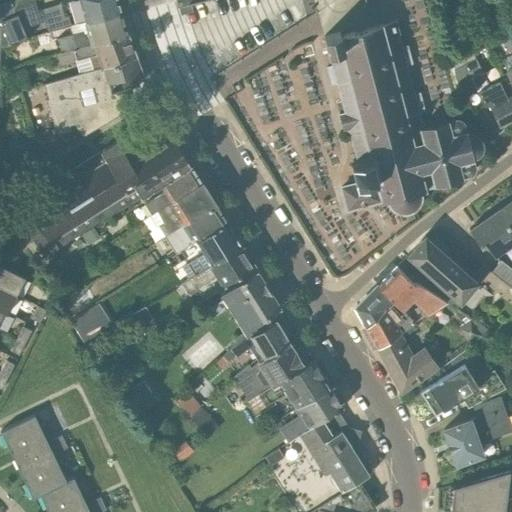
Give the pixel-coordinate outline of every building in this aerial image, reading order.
[(4,20),(18,15),(17,12),(16,9),(13,2),(12,0),(0,4),(0,17),(1,21),(4,20)] [(89,21),(122,11),(118,0),(69,0),(61,2),(62,4),(66,16),(70,15),(86,11),(89,21)] [(66,16),(62,4),(38,12),(35,5),(17,12),(18,15),(4,20),(13,43),(27,39),(23,29),(45,22),(48,32),(73,25),(70,15),(66,16)] [(122,11),(89,21),(88,21),(90,31),(87,32),(85,30),(52,40),(57,55),(128,33),(122,11)] [(402,46),(399,33),(400,32),(397,21),(343,35),(342,32),(324,36),(328,51),(330,51),(334,64),(328,65),(332,84),(339,83),(345,111),(340,113),(344,131),(350,130),(358,162),(352,164),(356,183),(342,187),(347,209),(388,198),(389,202),(391,205),(395,208),(399,210),(403,211),(406,210),(410,209),(414,207),(417,203),(419,199),(420,194),(420,192),(419,190),(423,189),(423,191),(426,190),(426,188),(434,186),(435,188),(438,187),(438,184),(463,177),(463,176),(470,174),(472,173),(474,170),(474,168),(474,166),(474,164),(473,163),(471,161),(473,160),(473,157),(476,156),(478,154),(480,152),(481,149),(481,144),(480,140),(479,138),(477,136),(473,134),(470,133),(467,133),(466,131),(463,131),(464,127),(463,123),(463,122),(461,120),(458,119),(456,119),(449,121),(449,120),(423,126),(419,112),(425,110),(420,92),(415,93),(408,64),(413,63),(408,45),(402,46)] [(128,33),(57,55),(60,66),(99,54),(103,67),(137,57),(135,53),(136,50),(135,46),(132,45),(128,33)] [(472,55),(488,47),(482,36),(467,44),(472,55)] [(511,59),(511,58),(511,42),(510,37),(503,41),(511,59)] [(142,73),(137,57),(103,67),(43,84),(58,136),(77,130),(82,138),(129,110),(124,94),(117,95),(116,90),(140,84),(138,75),(142,73)] [(499,126),(511,119),(511,89),(506,79),(490,87),(476,59),(454,70),(456,79),(463,94),(475,88),(477,92),(478,92),(485,106),(489,104),(499,126)] [(162,185),(191,166),(172,135),(143,154),(137,144),(135,146),(130,138),(133,137),(131,133),(13,208),(45,259),(82,236),(94,228),(162,185)] [(17,164),(38,158),(34,142),(12,148),(17,164)] [(202,183),(191,166),(162,185),(167,192),(146,205),(153,215),(173,203),(202,183)] [(202,183),(173,203),(180,214),(160,227),(166,236),(216,204),(202,183)] [(511,200),(497,211),(511,232),(511,200)] [(227,222),(216,204),(166,236),(177,254),(197,242),(227,222)] [(511,243),(511,232),(497,211),(470,230),(481,246),(485,244),(493,256),(511,243)] [(242,246),(227,222),(197,242),(205,254),(182,269),(189,280),(242,246)] [(100,237),(94,228),(82,236),(88,245),(100,237)] [(425,236),(409,254),(452,295),(460,301),(477,282),(425,236)] [(242,246),(189,280),(182,284),(188,295),(219,276),(225,285),(255,266),(242,246)] [(0,287),(17,296),(26,278),(1,266),(7,254),(0,250),(0,287)] [(452,295),(409,254),(378,286),(393,301),(401,309),(414,299),(429,313),(447,301),(452,295)] [(511,286),(511,268),(500,260),(492,271),(511,286)] [(247,335),(260,323),(281,308),(257,270),(221,293),(247,335)] [(393,301),(378,286),(356,308),(367,326),(385,309),(386,309),(393,301)] [(17,296),(0,287),(0,308),(5,311),(9,313),(17,296)] [(40,322),(46,311),(38,307),(32,319),(40,322)] [(379,348),(396,336),(414,323),(404,313),(394,321),(386,309),(385,309),(367,326),(379,348)] [(472,318),(470,320),(459,328),(469,343),(481,335),(487,331),(472,318)] [(260,323),(247,335),(221,360),(226,364),(244,347),(246,351),(252,347),(259,359),(264,356),(289,341),(276,321),(264,329),(260,323)] [(23,327),(17,339),(25,343),(30,330),(23,327)] [(396,336),(379,348),(403,392),(435,367),(424,350),(413,357),(396,336)] [(25,343),(17,339),(11,351),(19,355),(25,343)] [(264,356),(259,359),(261,362),(237,379),(243,387),(251,381),(260,395),(309,363),(300,348),(296,351),(289,341),(264,356)] [(469,408),(472,406),(505,389),(494,371),(482,378),(464,350),(441,367),(446,375),(420,391),(435,414),(462,397),(469,408)] [(309,363),(260,395),(267,406),(288,393),(297,406),(299,409),(332,387),(314,360),(309,363)] [(6,361),(0,373),(7,377),(13,365),(6,361)] [(127,390),(135,403),(151,392),(143,379),(127,390)] [(297,406),(303,416),(282,430),(289,442),(314,426),(315,428),(338,413),(345,408),(332,387),(299,409),(297,406)] [(201,406),(186,389),(175,399),(190,415),(201,406)] [(472,406),(476,417),(444,429),(456,463),(483,453),(479,442),(511,430),(499,396),(472,406)] [(309,511),(370,473),(354,448),(355,440),(338,413),(315,428),(264,460),(273,475),(215,511),(309,511)] [(41,495),(66,482),(54,456),(48,443),(34,416),(1,431),(33,498),(41,495)] [(66,450),(60,438),(60,437),(48,443),(54,456),(66,450)] [(191,449),(186,441),(172,451),(177,459),(191,449)] [(511,511),(511,467),(452,485),(449,511),(511,511)] [(73,479),(66,482),(41,495),(49,511),(89,511),(86,505),(73,479)] [(356,483),(310,511),(365,511),(372,508),(356,483)] [(86,505),(89,511),(104,511),(106,511),(100,499),(86,505)]
